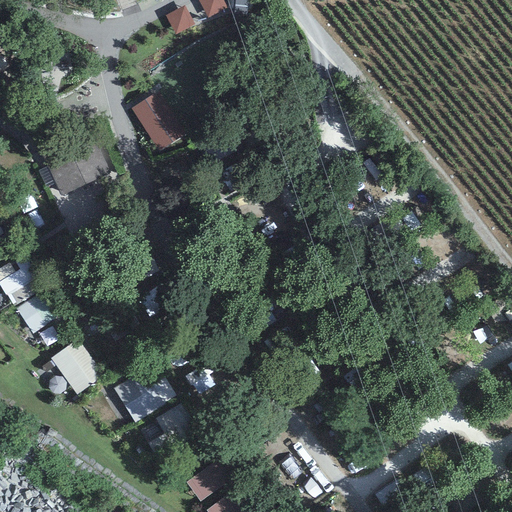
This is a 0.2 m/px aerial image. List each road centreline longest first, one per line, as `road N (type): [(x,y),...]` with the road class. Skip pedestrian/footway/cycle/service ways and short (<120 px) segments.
road 1 (track): [(511,263),(295,5)]
road 2 (track): [(352,496),(459,418)]
